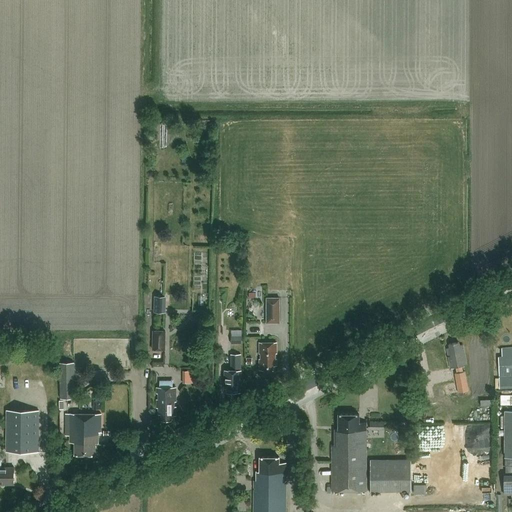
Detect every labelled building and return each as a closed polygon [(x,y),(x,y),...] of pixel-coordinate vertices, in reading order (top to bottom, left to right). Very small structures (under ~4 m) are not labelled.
[(155,296),(155,312),(166,312),(166,296),(155,296)] [(267,297),(267,323),(282,323),(281,297),(267,297)] [(154,330),(153,350),(166,350),(167,330),(154,330)] [(231,330),(232,344),(243,343),(243,330),(231,330)] [(278,342),(261,342),(261,353),(262,353),(262,358),(261,358),(261,370),(274,370),(274,365),(278,365),(278,358),(277,358),(277,353),(278,353),(278,342)] [(463,372),(462,366),(467,365),(463,345),(460,345),(459,342),(449,344),(450,348),(447,348),(451,368),(456,367),(457,373),(455,373),(459,393),(469,391),(465,371),(463,372)] [(511,387),(511,347),(502,348),(502,357),(499,357),(500,388),(511,387)] [(228,392),(242,392),(242,370),(242,354),(233,353),(233,369),(226,369),(226,388),(228,388),(228,392)] [(76,362),(61,362),(61,398),(74,398),(74,389),(76,389),(76,362)] [(194,383),(194,371),(183,371),(183,383),(194,383)] [(176,416),(176,407),(174,407),(174,402),(176,402),(176,387),(157,387),(157,393),(159,393),(159,399),(157,399),(157,408),(159,408),(159,415),(162,414),(162,420),(172,420),(172,416),(176,416)] [(452,387),(440,388),(441,405),(454,404),(452,387)] [(7,410),(6,452),(40,452),(40,410),(7,410)] [(101,414),(70,413),(70,414),(66,414),(66,436),(70,436),(70,443),(75,443),(75,455),(95,455),(95,443),(99,443),(99,435),(101,435),(101,414)] [(366,491),(366,422),(359,422),(359,414),(338,414),(339,429),(335,429),(335,445),(332,445),(332,491),(366,491)] [(371,422),(371,430),(385,430),(385,422),(371,422)] [(285,511),(286,463),(279,463),(279,457),(260,457),(260,471),(257,471),(257,481),(254,481),(253,511),(285,511)] [(0,484),(14,484),(14,467),(2,467),(2,460),(0,459),(0,484)] [(427,495),(426,485),(414,485),(414,495),(427,495)]
